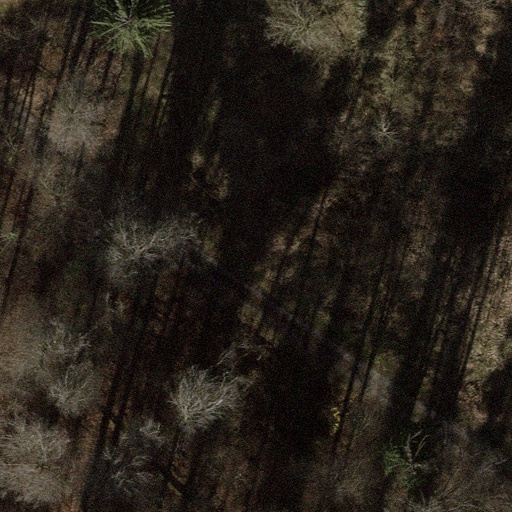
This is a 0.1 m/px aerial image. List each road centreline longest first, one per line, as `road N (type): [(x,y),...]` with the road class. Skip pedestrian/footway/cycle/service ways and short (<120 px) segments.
road 1 (track): [(511,469),(84,187),(0,101)]
road 2 (track): [(172,0),(155,41),(150,136),(182,252)]
